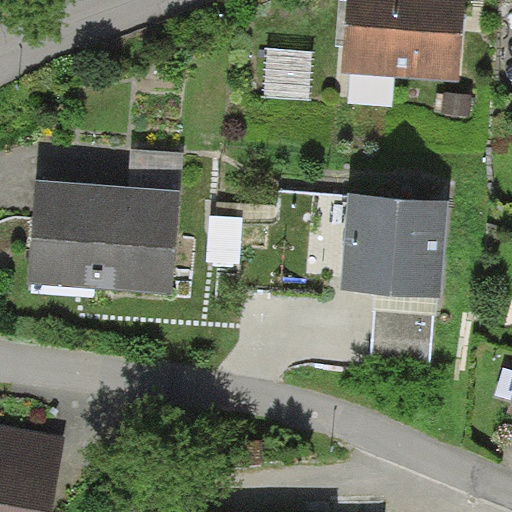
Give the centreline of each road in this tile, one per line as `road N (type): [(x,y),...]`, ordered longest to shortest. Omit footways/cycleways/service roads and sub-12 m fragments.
road 1 (residential): [(0,365),(264,403),(511,490)]
road 2 (residential): [(138,0),(41,34),(0,58)]
